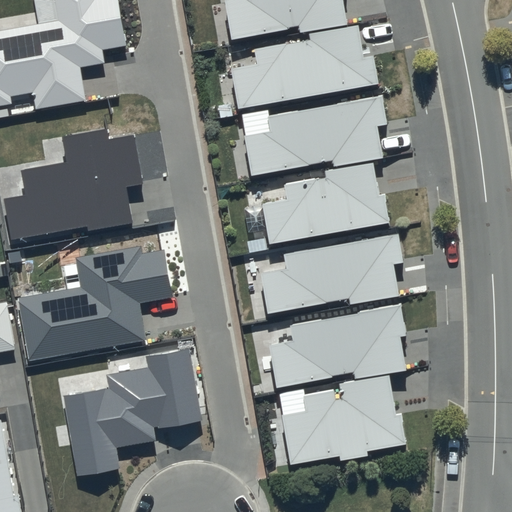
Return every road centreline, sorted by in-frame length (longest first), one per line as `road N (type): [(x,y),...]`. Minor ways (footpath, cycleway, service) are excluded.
road 1 (residential): [(158,0),(237,453),(212,511)]
road 2 (residential): [(490,511),(495,363),(480,132)]
road 3 (residential): [(480,132),(453,0)]
